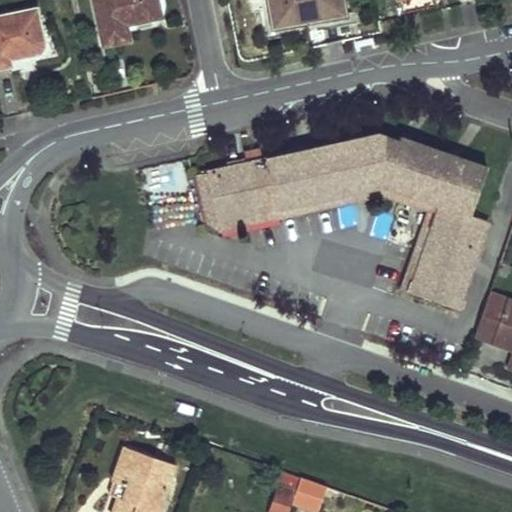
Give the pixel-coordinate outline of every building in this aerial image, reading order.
[(95,0),(103,38),(129,34),(125,18),(147,13),(152,12),(156,7),(157,1),(157,0),(95,0)] [(342,0),(268,0),(272,22),(345,9),(342,0)] [(33,3),(0,9),(0,63),(11,61),(10,54),(32,49),(39,46),(42,41),(42,37),(33,3)] [(457,309),(488,222),(470,216),(487,168),(400,138),(398,142),(376,134),(263,161),(260,151),(245,154),(247,164),(207,173),(217,221),(381,184),(441,207),(410,292),(457,309)] [(217,221),(207,173),(196,175),(206,225),(220,233),(381,197),(423,211),(398,289),(410,292),(441,207),(381,184),(217,221)] [(511,300),(489,293),(474,336),(511,349),(511,300)] [(116,498),(111,511),(155,511),(172,464),(123,447),(111,481),(125,486),(121,500),(116,498)] [(322,486),(298,478),(293,492),(290,501),(314,510),(322,486)] [(111,481),(107,494),(116,498),(121,500),(125,486),(111,481)] [(293,492),(278,487),(268,511),(286,511),(290,501),(293,492)]
